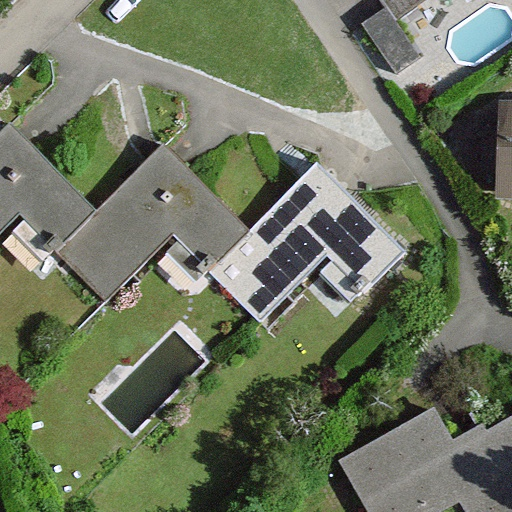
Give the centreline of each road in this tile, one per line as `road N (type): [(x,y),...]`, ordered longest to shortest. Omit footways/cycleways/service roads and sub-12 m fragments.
road 1 (unknown): [(49,18),(182,96),(294,141),(338,145),(377,136)]
road 2 (unknown): [(377,136),(430,227),(456,325)]
road 3 (unknown): [(299,0),(377,136)]
